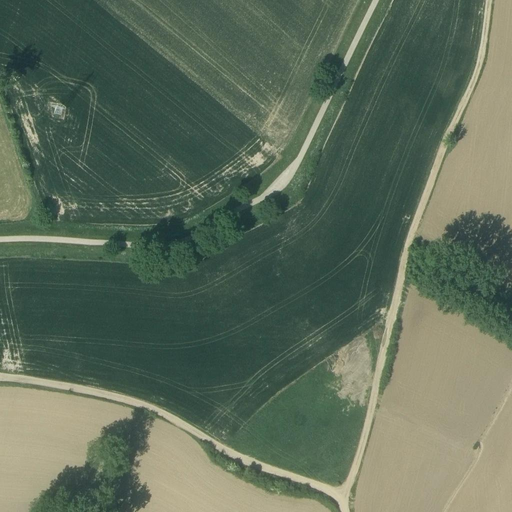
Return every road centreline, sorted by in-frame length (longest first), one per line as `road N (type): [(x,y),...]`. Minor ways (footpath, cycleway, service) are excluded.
road 1 (track): [(340,497),(359,457),(403,259),(484,48),(488,0)]
road 2 (track): [(0,378),(133,403),(217,449),(340,497),(344,511)]
